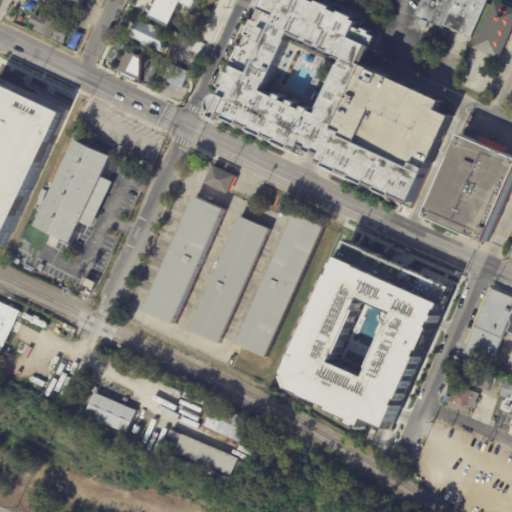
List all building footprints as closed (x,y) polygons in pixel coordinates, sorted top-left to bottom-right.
[(84,0),(80,12),(74,10),(72,14),(45,2),(45,0),(84,0)] [(168,20),(142,8),(145,0),(173,0),(190,8),(185,20),(174,15),(172,21),(169,19),(168,20)] [(311,0),(259,0),(209,111),(406,204),(451,105),(356,62),(372,28),(311,0)] [(416,13),(421,0),(454,0),(443,26),(416,13)] [(454,0),(485,0),(470,37),(443,26),(454,0)] [(492,0),(495,0),(511,7),(511,26),(499,58),(473,47),(492,0)] [(207,3),(217,8),(213,17),(203,12),(207,3)] [(71,29),(63,44),(52,39),(52,41),(44,37),(45,36),(33,31),(36,26),(30,23),(37,8),(42,10),(41,12),(59,21),(58,23),(71,29)] [(204,13),(215,18),(211,26),(201,21),(204,13)] [(168,34),(165,41),(167,42),(166,44),(168,45),(164,54),(149,47),(148,48),(142,45),(142,44),(129,38),(138,20),(150,26),(150,25),(160,29),(159,30),(168,34)] [(139,80),(116,70),(119,65),(117,64),(121,56),(122,57),(125,51),(148,62),(139,80)] [(183,88),(183,90),(162,80),(169,64),(190,73),(183,88)] [(0,241),(9,245),(66,108),(0,81),(0,241)] [(70,137),(65,148),(60,145),(65,135),(70,137)] [(511,158),(456,135),(422,214),(482,240),(511,169),(511,158)] [(31,226),(67,244),(108,159),(73,141),(31,226)] [(204,171),(199,182),(186,176),(192,165),(204,171)] [(215,166),(237,176),(236,177),(238,178),(231,191),(230,191),(228,194),(205,183),(214,165),(215,166)] [(191,197),(141,312),(172,326),(224,211),(191,197)] [(291,214),(233,345),(262,358),(322,229),(291,214)] [(237,217),(186,329),(217,344),(268,230),(237,217)] [(33,269),(31,272),(9,261),(14,250),(37,261),(33,269)] [(429,283),(430,283),(421,306),(417,304),(386,376),(373,370),(372,373),(375,375),(374,378),(370,377),(367,383),(333,368),(381,257),(415,272),(414,276),(429,283)] [(43,262),(70,275),(70,274),(75,276),(70,287),(65,285),(64,286),(38,273),(39,272),(33,269),(37,261),(43,264),(43,262)] [(86,278),(98,283),(95,290),(83,285),(84,284),(82,284),(83,282),(84,282),(85,280),(84,280),(85,278),(86,278)] [(511,297),(511,316),(503,337),(504,337),(491,366),(464,354),(467,346),(465,346),(489,291),(491,292),(492,289),(511,297)] [(0,302),(20,312),(0,356),(0,302)] [(38,327),(33,336),(17,328),(22,318),(38,327)] [(33,337),(32,340),(33,342),(34,344),(33,345),(29,345),(29,347),(12,339),(16,329),(33,337)] [(26,347),(25,349),(28,350),(29,352),(29,354),(28,354),(26,355),(23,354),(22,356),(8,350),(12,340),(26,347)] [(0,363),(23,375),(19,383),(0,373),(0,363)] [(491,387),(489,392),(476,386),(475,387),(459,380),(466,363),(496,376),(491,387)] [(365,398),(372,380),(379,383),(371,401),(365,398)] [(511,429),(510,429),(511,424),(511,411),(503,408),(507,399),(501,397),(508,381),(511,382),(511,429)] [(473,392),(480,394),(474,411),(472,410),(469,417),(448,408),(450,402),(457,385),(473,392)] [(110,400),(137,412),(127,434),(86,416),(96,394),(110,400)] [(361,407),(365,399),(372,403),(369,410),(361,407)] [(220,407),(259,425),(249,447),(206,427),(213,413),(206,410),(210,402),(220,407)] [(361,427),(359,432),(354,430),(357,424),(358,425),(361,416),(365,418),(361,426),(361,427)] [(355,427),(351,434),(336,426),(340,420),(355,427)] [(241,460),(233,477),(165,447),(172,430),(241,460)] [(420,482),(429,450),(422,449),(414,480),(420,482)]
